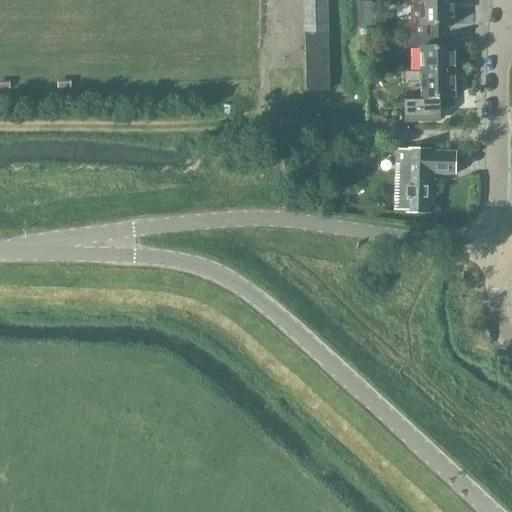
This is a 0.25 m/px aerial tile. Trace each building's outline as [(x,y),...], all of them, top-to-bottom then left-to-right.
[(303,0),(304,26),(328,26),(327,0),(303,0)] [(406,24),(406,37),(438,36),(438,25),(453,25),(452,0),(428,0),(421,0),(421,24),(406,24)] [(305,33),(307,90),(330,89),(329,32),(305,33)] [(406,37),(406,48),(422,47),(422,73),(454,72),(454,48),(438,48),(438,36),(406,37)] [(454,72),(422,73),(422,97),(406,97),(406,121),(440,121),(439,97),(454,97),(454,72)] [(457,151),(433,151),(433,150),(409,149),(408,150),(397,150),(397,164),(404,164),(403,182),(408,183),(407,211),(406,211),(406,213),(431,214),(432,183),(431,183),(431,174),(457,174),(457,151)] [(52,200),(54,219),(95,214),(92,195),(52,200)]
